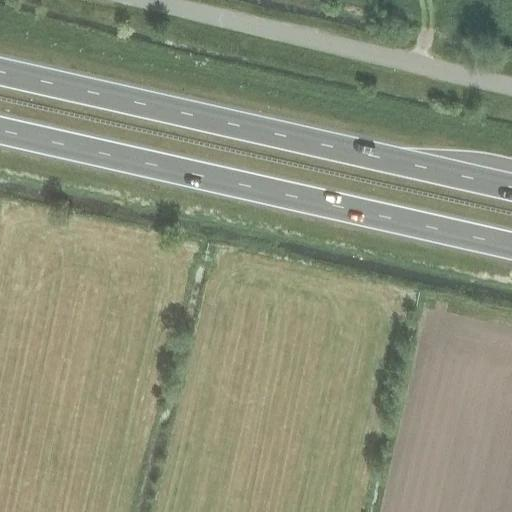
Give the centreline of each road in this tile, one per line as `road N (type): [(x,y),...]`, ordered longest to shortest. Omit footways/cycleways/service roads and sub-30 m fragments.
road 1 (trunk): [(511,188),(0,72)]
road 2 (trunk): [(0,131),(511,247)]
road 3 (unclassified): [(511,88),(139,0)]
